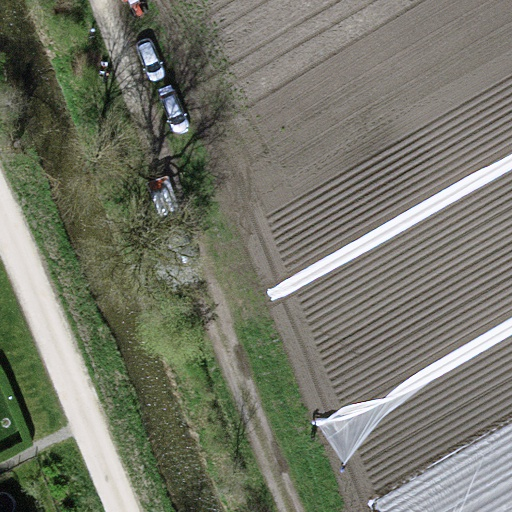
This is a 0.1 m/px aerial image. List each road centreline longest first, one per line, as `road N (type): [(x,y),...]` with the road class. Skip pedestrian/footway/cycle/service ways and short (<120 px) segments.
road 1 (track): [(292,511),(130,81),(108,0)]
road 2 (track): [(119,511),(0,204)]
